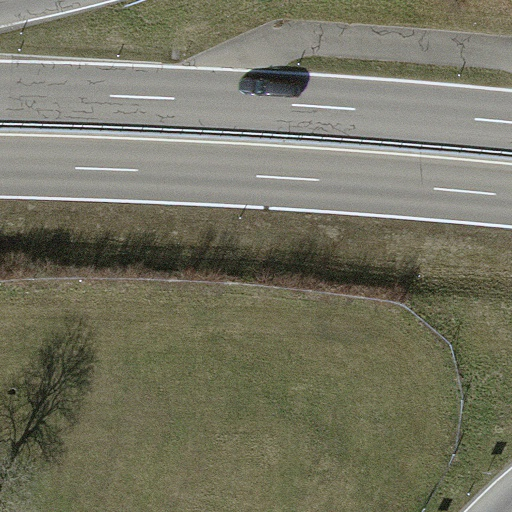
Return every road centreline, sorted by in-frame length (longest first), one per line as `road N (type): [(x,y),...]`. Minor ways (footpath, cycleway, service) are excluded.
road 1 (trunk): [(511,124),(0,93)]
road 2 (trunk): [(0,166),(511,196)]
